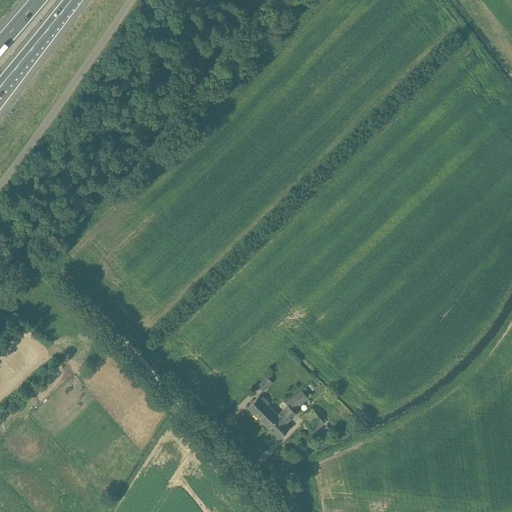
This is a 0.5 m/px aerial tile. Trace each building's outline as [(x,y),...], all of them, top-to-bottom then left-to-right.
[(271,382),(266,377),(256,386),(262,392),(271,382)] [(305,388),(287,401),(294,409),(311,396),(305,388)] [(247,407),(266,426),(277,415),(273,410),(265,402),(266,401),(262,397),(261,398),(258,396),(247,407)] [(280,411),(287,405),(283,400),(273,410),(277,415),(280,411)] [(277,415),(266,426),(279,438),(290,427),(285,422),(295,412),(287,405),(280,411),(277,415)] [(324,423),(312,408),(301,416),(313,432),(324,423)] [(326,426),(316,433),(320,437),(329,430),(326,426)]
